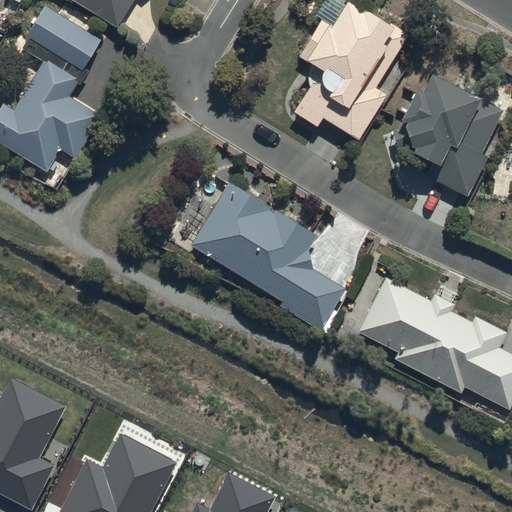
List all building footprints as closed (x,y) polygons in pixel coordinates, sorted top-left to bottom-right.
[(0,97),(0,137),(46,167),(61,145),(74,154),(101,113),(67,91),(102,36),(46,0),(43,0),(16,40),(40,57),(12,104),(0,97)] [(78,0),(114,23),(128,0),(78,0)] [(306,78),(290,106),(313,121),(319,112),(354,135),(383,92),(371,84),(406,31),(359,0),(356,0),(356,1),(355,0),(317,0),(312,9),(319,14),(294,50),(306,58),(306,59),(306,60),(305,61),(305,62),(305,63),(305,64),(304,64),(304,65),(304,66),(304,67),(304,68),(304,69),(304,70),(304,71),(304,72),(304,73),(304,74),(304,75),(304,76),(305,77),(306,78)] [(472,88),(423,65),(414,82),(410,80),(394,110),(401,113),(394,126),(389,128),(395,142),(400,140),(431,154),(423,170),(465,191),(484,151),(478,148),(498,105),(470,92),(472,88)] [(230,176),(188,240),(281,297),(279,301),(324,328),(334,311),(331,309),(345,286),(311,265),(307,246),(316,231),(275,206),(273,208),(267,204),(269,200),(230,176)] [(429,296),(384,272),(357,328),(396,347),(393,354),(461,388),(463,383),(509,405),(511,397),(511,351),(497,344),(506,326),(474,310),(470,317),(448,306),(452,299),(432,289),(429,296)] [(66,409),(10,379),(0,398),(0,493),(31,510),(55,466),(40,458),(66,409)] [(151,511),(177,466),(120,436),(103,468),(86,459),(57,511),(151,511)] [(270,511),(276,501),(228,476),(210,511),(197,504),(192,511),(270,511)]
